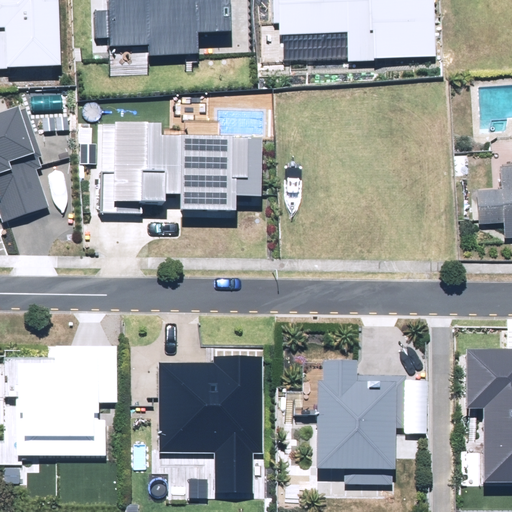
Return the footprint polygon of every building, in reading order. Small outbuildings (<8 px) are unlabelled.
[(0,0),(0,68),(62,66),(59,0),(0,0)] [(149,44),(150,56),(199,54),(198,33),(232,31),(231,0),(109,0),(110,10),(95,10),(96,37),(109,37),(110,45),(149,44)] [(281,24),(282,62),(436,57),(434,0),(273,0),(274,24),(281,24)] [(0,212),(3,221),(49,206),(37,169),(42,167),(39,157),(42,156),(26,109),(20,111),(18,105),(0,111),(0,212)] [(218,149),(182,148),(161,146),(162,135),(102,132),(100,180),(111,181),(109,218),(164,221),(165,206),(180,207),(179,225),(235,228),(236,210),(260,211),(263,151),(218,149)] [(475,199),(477,232),(503,231),(504,245),(511,244),(511,172),(498,173),(499,198),(475,199)] [(17,399),(17,455),(105,455),(105,421),(98,421),(98,403),(118,403),(118,345),(55,345),(55,363),(18,363),(18,385),(6,385),(6,399),(17,399)] [(484,409),(483,481),(511,481),(511,349),(466,349),(466,408),(484,409)] [(216,453),(216,492),(252,492),(252,454),(263,454),(263,357),(215,357),(215,362),(160,362),(160,453),(216,453)] [(383,380),(383,394),(356,393),(357,374),(314,372),(309,478),(394,482),(397,402),(406,403),(406,381),(383,380)] [(189,478),(189,500),(208,500),(208,478),(189,478)]
